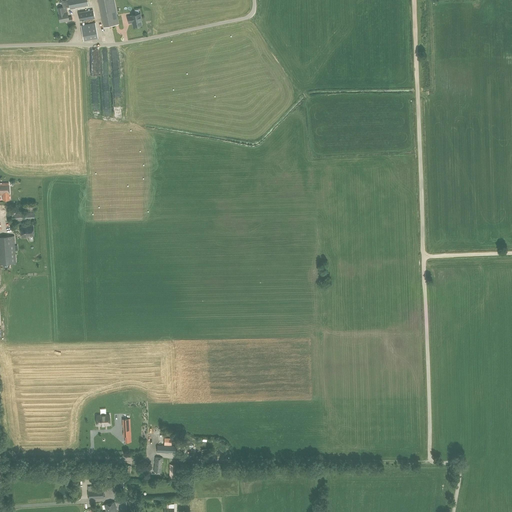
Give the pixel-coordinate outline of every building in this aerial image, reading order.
[(58,0),(59,2),(68,1),(70,9),(89,5),(87,0),(58,0)] [(98,0),(104,26),(119,23),(114,0),(98,0)] [(67,12),(64,13),(63,7),(58,8),(59,14),(58,14),(60,22),(68,20),(68,21),(72,20),(72,17),(68,17),(67,12)] [(94,18),(93,10),(78,12),(80,21),(94,18)] [(129,22),(132,22),(133,26),(142,25),(141,20),(140,13),(131,15),(131,16),(127,16),(129,22)] [(98,37),(95,22),(81,25),(83,40),(98,37)] [(9,183),(0,182),(0,194),(2,195),(3,200),(9,200),(9,194),(9,183)] [(12,213),(13,221),(34,220),(33,204),(21,205),(21,211),(30,211),(30,212),(12,213)] [(34,236),(33,226),(21,227),(21,237),(34,236)] [(2,264),(17,263),(15,234),(0,235),(2,264)] [(110,425),(109,415),(106,415),(106,414),(101,415),(96,415),(97,424),(100,423),(100,425),(110,425)] [(163,458),(155,457),(154,471),(161,472),(163,458)] [(99,468),(88,468),(88,476),(99,477),(99,468)] [(114,480),(104,480),(104,490),(120,490),(120,482),(114,482),(114,480)] [(104,498),(103,490),(88,491),(88,499),(104,498)] [(117,511),(115,501),(104,504),(106,511),(117,511)]
